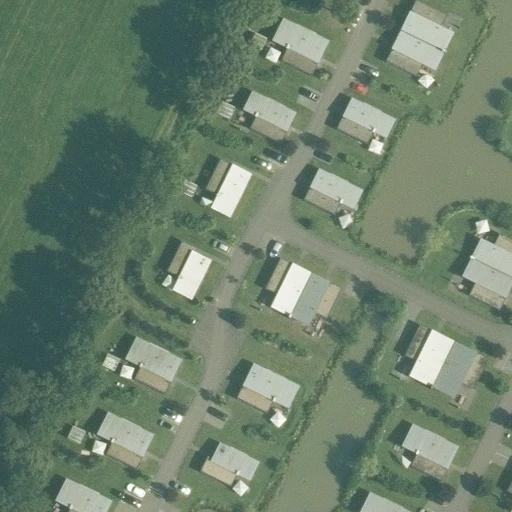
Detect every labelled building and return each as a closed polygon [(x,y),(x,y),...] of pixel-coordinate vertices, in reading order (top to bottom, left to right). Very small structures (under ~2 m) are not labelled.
[(415,1),(400,32),(442,53),(450,38),(438,32),(446,17),(415,1)] [(284,22),(274,42),(286,47),(285,50),(286,51),(280,62),(311,77),(319,62),(316,61),(326,42),(328,43),(329,42),(282,20),(282,21),(284,22)] [(400,32),(385,63),(415,78),(422,63),(434,69),(442,53),(400,32)] [(252,93),(244,109),(256,115),(249,130),(280,146),(296,115),(252,93)] [(351,99),(336,131),(366,146),(371,135),(385,142),(395,121),(351,99)] [(219,160),(205,191),(221,199),(214,213),(229,220),(251,176),(219,160)] [(318,171),(303,202),(333,217),(338,206),(352,213),(362,192),(318,171)] [(481,244),(473,260),(511,280),(511,279),(511,241),(499,235),(492,249),(481,244)] [(181,242),(166,273),(178,279),(177,280),(180,281),(175,291),(191,299),(190,301),(191,301),(191,302),(211,262),(210,262),(209,262),(208,264),(193,256),(197,250),(181,242)] [(280,259),(264,290),(278,297),(273,308),(289,316),(288,319),(309,277),(294,269),(295,267),(280,259)] [(473,260),(464,277),(475,283),(468,297),(499,312),(506,297),(504,295),(511,280),(473,260)] [(309,277),(288,319),(289,320),(291,317),(307,324),(312,314),(326,321),(341,290),(326,282),(325,285),(309,277)] [(419,326),(404,357),(418,364),(413,374),(433,384),(452,345),(433,336),(434,334),(419,326)] [(137,340),(128,360),(139,366),(138,369),(139,369),(133,381),(164,396),(172,381),(169,380),(179,361),(181,362),(181,361),(181,362),(182,361),(135,338),(135,339),(136,339),(135,339),(137,340)] [(452,345),(433,384),(453,395),(459,384),(473,391),(488,360),(473,352),(471,355),(452,345)] [(243,384),(236,400),(266,415),(272,403),(273,404),(274,401),(286,407),(296,387),(298,388),(299,388),(253,365),(253,366),(255,367),(245,386),(243,384)] [(109,416),(99,435),(111,441),(110,444),(111,444),(105,456),(136,471),(144,456),(141,455),(150,436),(152,437),(153,436),(153,437),(153,436),(107,413),(107,414),(107,415),(109,416)] [(414,427),(404,447),(416,453),(415,456),(416,456),(410,467),(441,483),(448,467),(446,466),(455,448),(457,449),(457,448),(458,448),(412,426),(414,427)] [(207,458),(199,474),(229,488),(235,477),(237,478),(238,475),(250,481),(259,463),(217,443),(211,456),(209,460),(207,458)] [(68,487),(60,503),(70,508),(69,510),(70,511),(69,511),(104,511),(108,506),(109,507),(110,507),(110,506),(66,485),(65,485),(68,487)] [(371,495),(362,511),(406,511),(369,493),(369,494),(369,495),(371,495)]
